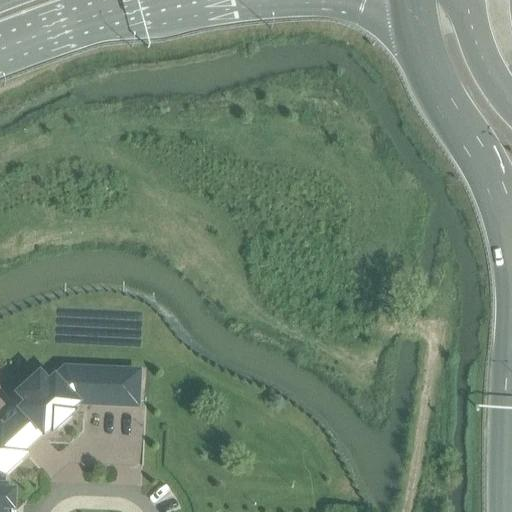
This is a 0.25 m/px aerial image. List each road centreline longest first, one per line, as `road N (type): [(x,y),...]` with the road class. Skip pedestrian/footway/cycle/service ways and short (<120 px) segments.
road 1 (secondary): [(87,19),(333,5),(415,36)]
road 2 (primary): [(415,36),(441,99),(485,167),(511,245)]
road 3 (track): [(403,511),(435,333)]
